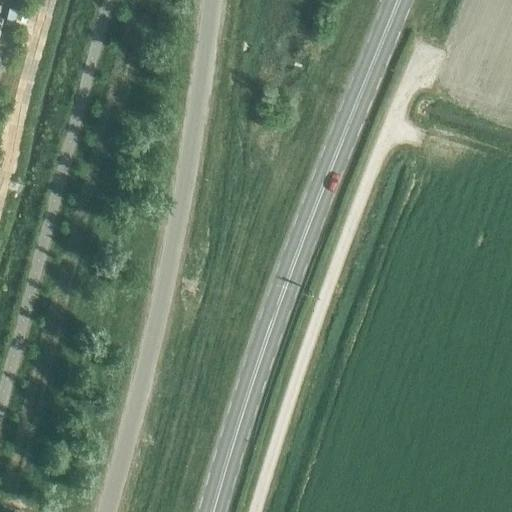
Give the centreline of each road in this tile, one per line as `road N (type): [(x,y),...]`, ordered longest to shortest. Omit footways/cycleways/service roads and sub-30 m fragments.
road 1 (primary): [(213,511),(276,315),(398,0)]
road 2 (unclassified): [(211,0),(173,232),(104,511)]
road 3 (unclassified): [(256,511),(326,290),(426,49)]
